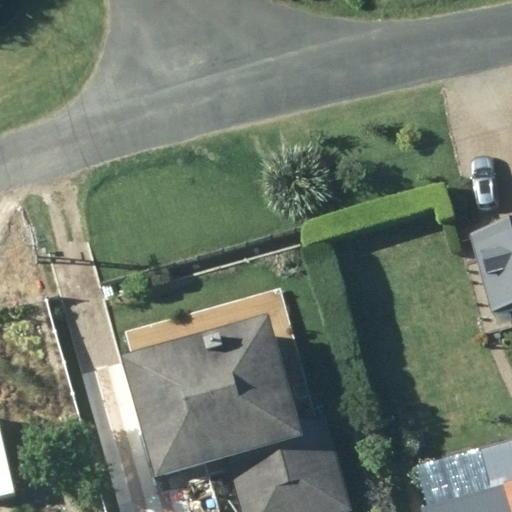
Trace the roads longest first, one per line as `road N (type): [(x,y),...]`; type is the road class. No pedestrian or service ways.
road 1 (residential): [(511,24),(192,103)]
road 2 (residential): [(192,103),(0,159)]
